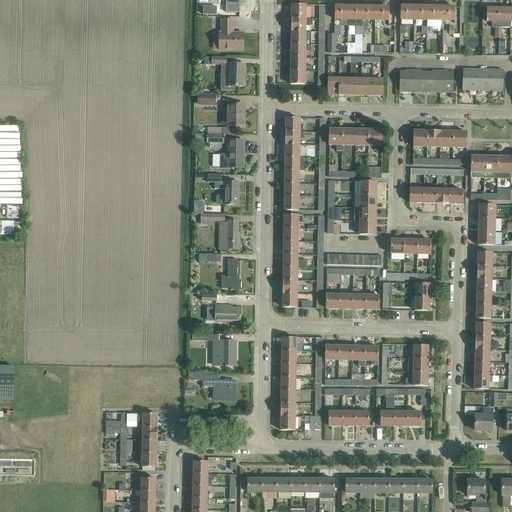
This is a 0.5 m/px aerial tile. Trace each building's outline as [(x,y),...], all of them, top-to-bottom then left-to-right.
[(312,6),(306,6),(292,6),(292,19),(306,19),(306,16),(306,12),(312,12),(312,6)] [(335,6),(335,20),(335,26),(340,26),(348,27),(349,7),(335,6)] [(203,7),(203,15),(216,15),(217,7),(203,7)] [(362,7),(349,7),(348,27),(356,27),(356,35),(362,35),(362,7)] [(362,7),(362,35),(368,35),(369,20),(375,21),(376,7),(362,7)] [(376,7),(375,21),(375,27),(381,27),(381,21),(389,21),(389,8),(376,7)] [(414,20),(415,7),(401,7),(401,20),(408,20),(408,29),(414,29),(414,20)] [(415,7),(414,20),(428,21),(428,7),(415,7)] [(441,7),(428,7),(428,21),(441,21),(441,7)] [(441,7),(441,21),(455,21),(455,8),(441,7)] [(498,37),(499,8),(487,8),(486,22),(492,22),(492,27),(495,27),(495,36),(498,37)] [(510,8),(499,8),(498,37),(501,37),(502,27),(510,27),(510,23),(510,8)] [(292,19),(292,32),(305,32),(305,26),(311,26),(312,19),(306,19),(292,19)] [(219,50),(219,51),(231,51),(243,51),(243,33),(233,33),(233,30),(233,20),(222,20),(221,33),(219,33),(219,42),(221,42),(221,50),(219,50)] [(292,32),(292,45),(305,45),(305,32),(292,32)] [(362,35),(356,35),(355,46),(348,46),(348,53),(361,53),(362,35)] [(292,45),(291,58),(305,58),(305,52),(310,52),(310,45),(305,45),(292,45)] [(291,58),(291,71),(305,72),(305,58),(291,58)] [(221,82),(221,91),(223,91),(234,91),(234,87),(243,87),(243,86),(245,86),(245,80),(243,80),(244,74),(245,74),(245,65),(235,65),(229,65),(228,79),(224,79),(221,82)] [(476,91),(476,70),(463,70),(462,90),(476,91)] [(490,70),(476,70),(476,91),(490,91),(490,70)] [(504,71),(490,70),(490,91),(503,91),(504,71)] [(305,72),(291,71),(291,85),(304,85),(305,72)] [(413,89),(413,71),(406,71),(406,73),(400,72),(399,92),(408,92),(408,89),(413,89)] [(413,71),(413,89),(418,89),(418,93),(426,93),(427,73),(421,73),(421,71),(413,71)] [(427,73),(426,93),(435,93),(435,89),(440,90),(440,72),(432,71),(432,73),(427,73)] [(448,72),(440,72),(440,90),(444,90),(444,93),(453,93),(453,79),(457,79),(457,74),(448,73),(448,72)] [(339,96),(339,79),(328,79),(327,97),(332,97),(332,96),(339,96)] [(350,79),(339,79),(339,96),(350,96),(350,79)] [(350,79),(350,96),(361,96),(361,79),(350,79)] [(361,79),(361,96),(372,97),(372,80),(361,79)] [(372,80),(372,97),(383,97),(383,80),(372,80)] [(198,95),(197,106),(216,106),(216,95),(198,95)] [(235,126),(235,127),(244,127),(244,117),(243,117),(243,105),(236,105),(236,106),(228,106),(228,126),(235,126)] [(286,119),(286,132),(305,132),(305,129),(299,129),(300,119),(286,119)] [(0,204),(22,204),(22,127),(0,126),(0,204)] [(342,146),(343,130),(330,130),(329,145),(336,146),(336,152),(342,152),(342,146)] [(356,130),(343,130),(342,146),(355,146),(356,130)] [(356,130),(355,146),(369,146),(369,131),(356,130)] [(382,131),(369,131),(369,146),(382,147),(382,131)] [(305,132),(286,132),(286,145),(299,145),(299,138),(305,138),(305,132)] [(427,148),(427,132),(414,132),(414,147),(427,148)] [(440,132),(427,132),(427,148),(440,148),(440,132)] [(440,132),(440,148),(453,148),(453,132),(440,132)] [(453,132),(453,148),(466,148),(467,133),(453,132)] [(206,142),(223,143),(223,135),(207,134),(206,142)] [(228,141),(228,154),(220,154),(220,168),(243,169),(243,157),(241,157),(242,153),(242,141),(228,141)] [(286,145),(286,158),(305,159),(305,154),(299,154),(299,145),(286,145)] [(471,157),(471,173),(471,178),(484,178),(484,173),(485,157),(471,157)] [(485,157),(484,173),(497,173),(498,157),(485,157)] [(511,158),(498,157),(497,173),(498,173),(497,178),(511,179),(511,158)] [(286,158),(285,171),(299,172),(304,172),(305,159),(286,158)] [(381,179),(381,168),(368,168),(368,179),(381,179)] [(285,171),(285,184),(298,185),(299,172),(285,171)] [(216,204),(224,205),(238,205),(239,183),(221,183),(221,175),(207,175),(207,179),(207,183),(214,183),(214,190),(224,190),(224,196),(219,195),(216,197),(216,204)] [(361,183),(361,196),(376,196),(377,183),(361,183)] [(285,184),(285,198),(298,198),(298,185),(285,184)] [(423,203),(423,190),(410,190),(410,203),(423,203)] [(437,190),(423,190),(423,203),(436,204),(437,190)] [(437,190),(436,204),(449,204),(450,191),(437,190)] [(498,194),(497,194),(497,201),(510,201),(510,190),(498,190),(498,194)] [(463,191),(450,191),(449,204),(463,204),(463,191)] [(376,196),(361,196),(360,209),(376,209),(376,196)] [(298,198),(285,198),(285,211),(298,211),(298,198)] [(479,219),(494,219),(494,206),(480,206),(479,219)] [(376,209),(360,209),(360,222),(376,222),(376,209)] [(200,224),(211,224),(211,221),(224,221),(224,215),(200,214),(200,224)] [(285,216),(284,229),(298,229),(298,216),(285,216)] [(479,219),(479,232),(493,232),(494,219),(479,219)] [(0,232),(23,234),(24,221),(0,220),(0,232)] [(226,222),(226,223),(219,223),(219,250),(239,250),(239,240),(238,240),(238,222),(226,222)] [(376,222),(360,222),(360,235),(375,235),(376,222)] [(298,229),(284,229),(284,242),(298,242),(298,229)] [(493,232),(479,232),(479,245),(493,246),(493,232)] [(391,240),(391,254),(391,261),(404,261),(404,254),(404,241),(391,240)] [(404,241),(404,254),(417,255),(418,241),(404,241)] [(431,242),(418,241),(417,255),(430,255),(431,242)] [(284,242),(284,255),(297,255),(298,242),(284,242)] [(478,266),(491,267),(491,253),(479,253),(478,266)] [(284,255),(284,268),(297,269),(297,267),(306,267),(306,259),(297,259),(297,255),(284,255)] [(239,291),(240,291),(241,291),(241,280),(237,280),(237,260),(227,260),(227,276),(222,276),(221,289),(230,290),(230,291),(232,291),(232,290),(239,290),(239,291)] [(491,267),(478,266),(478,279),(490,280),(491,267)] [(297,269),(284,268),(283,281),(297,282),(297,269)] [(478,279),(477,293),(490,293),(490,280),(478,279)] [(283,281),(283,294),(297,295),(297,282),(283,281)] [(416,284),(416,291),(408,291),(407,297),(416,298),(429,298),(430,285),(416,284)] [(490,293),(477,293),(477,306),(490,306),(490,293)] [(297,295),(283,294),(283,308),(296,308),(297,295)] [(339,309),(340,296),(327,295),(326,309),(339,309)] [(340,296),(339,309),(353,309),(353,296),(340,296)] [(353,296),(353,309),(366,310),(366,296),(353,296)] [(366,296),(366,310),(379,310),(379,297),(366,296)] [(429,298),(416,298),(415,311),(429,311),(429,298)] [(490,306),(477,306),(477,319),(489,319),(490,306)] [(215,322),(230,322),(240,322),(241,309),(228,309),(228,307),(216,307),(215,322)] [(476,337),(489,337),(489,324),(477,324),(476,337)] [(225,366),(225,367),(227,367),(227,366),(236,366),(236,342),(219,342),(220,335),(193,335),(193,342),(214,342),(214,359),(221,359),(221,366),(225,366)] [(489,337),(476,337),(476,350),(489,351),(489,337)] [(282,339),(282,352),(296,352),(296,346),(299,346),(299,339),(282,339)] [(415,346),(414,360),(428,360),(428,347),(415,346)] [(338,360),(339,347),(326,347),(325,360),(338,360)] [(352,347),(339,347),(338,360),(351,361),(352,347)] [(365,348),(352,347),(351,361),(358,361),(358,367),(364,367),(365,361),(365,348)] [(378,348),(365,348),(365,361),(370,361),(370,366),(378,366),(378,348)] [(476,350),(475,363),(488,364),(489,351),(476,350)] [(282,352),(282,365),(295,365),(296,352),(282,352)] [(428,360),(414,360),(408,359),(408,372),(414,373),(427,373),(428,360)] [(475,363),(475,376),(488,377),(488,364),(475,363)] [(295,365),(282,365),(282,378),(295,378),(295,365)] [(338,370),(338,380),(338,386),(351,386),(351,380),(344,380),(344,370),(338,370)] [(188,373),(188,381),(188,383),(189,383),(193,383),(193,381),(202,381),(202,387),(214,388),(214,401),(235,401),(236,382),(219,381),(219,375),(204,375),(204,373),(188,373)] [(414,373),(414,379),(406,379),(406,386),(427,386),(427,373),(414,373)] [(14,375),(0,374),(0,399),(14,400),(14,375)] [(488,377),(475,376),(475,389),(488,390),(488,377)] [(295,378),(282,378),(282,391),(295,391),(295,378)] [(282,391),(281,404),(295,404),(295,391),(282,391)] [(295,404),(281,404),(281,417),(295,417),(295,404)] [(465,406),(465,416),(474,416),(474,411),(475,411),(475,406),(465,406)] [(492,432),(492,409),(484,409),(484,416),(475,416),(475,431),(492,432)] [(343,426),(343,412),(329,412),(329,426),(343,426)] [(356,413),(343,412),(343,426),(356,426),(356,413)] [(356,413),(356,426),(369,426),(369,413),(356,413)] [(394,426),(394,413),(381,413),(381,426),(394,426)] [(394,413),(394,426),(407,426),(407,413),(394,413)] [(407,413),(407,426),(421,426),(421,413),(407,413)] [(143,415),(143,422),(136,422),(136,428),(143,428),(157,428),(157,415),(143,415)] [(295,417),(281,417),(281,430),(294,431),(295,417)] [(157,428),(143,428),(142,441),(157,441),(157,428)] [(157,441),(142,441),(142,454),(156,454),(157,441)] [(156,454),(142,454),(142,467),(156,468),(156,454)] [(194,462),(194,474),(207,475),(208,463),(194,462)] [(194,474),(193,486),(207,487),(207,475),(194,474)] [(141,491),(155,492),(156,480),(141,479),(141,491)] [(262,493),(262,479),(241,479),(241,488),(248,488),(248,493),(262,493)] [(262,479),(262,493),(276,493),(276,480),(262,479)] [(291,480),(276,480),(276,493),(291,493),(291,480)] [(305,480),(291,480),(291,493),(305,493),(305,480)] [(305,480),(305,493),(320,493),(320,480),(305,480)] [(334,480),(320,480),(320,493),(334,493),(334,480)] [(360,494),(360,480),(346,480),(346,494),(360,494)] [(360,480),(360,494),(374,494),(375,480),(360,480)] [(389,480),(375,480),(374,494),(385,494),(385,498),(389,498),(389,494),(389,480)] [(403,480),(389,480),(389,494),(403,494),(403,480)] [(403,480),(403,494),(418,494),(418,480),(403,480)] [(418,480),(418,494),(432,494),(432,480),(418,480)] [(511,480),(502,481),(502,491),(502,496),(503,496),(503,508),(510,508),(510,496),(511,496),(511,480)] [(468,496),(476,496),(476,504),(472,504),(472,511),(488,511),(489,504),(485,504),(485,481),(468,481),(468,496)] [(193,486),(193,499),(207,499),(207,487),(193,486)] [(103,502),(116,502),(116,490),(103,490),(103,502)] [(141,491),(140,504),(155,504),(155,492),(141,491)] [(193,499),(193,511),(206,511),(207,499),(193,499)]
